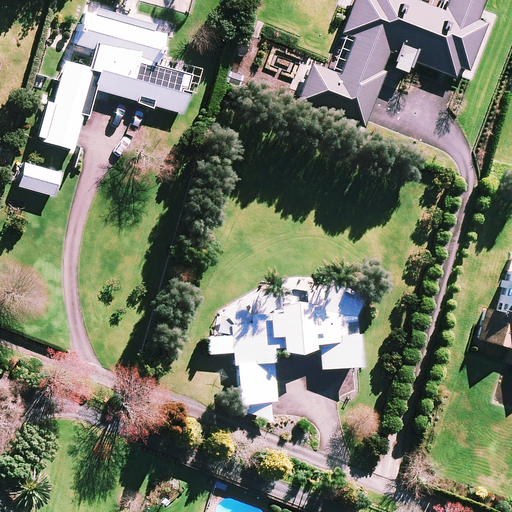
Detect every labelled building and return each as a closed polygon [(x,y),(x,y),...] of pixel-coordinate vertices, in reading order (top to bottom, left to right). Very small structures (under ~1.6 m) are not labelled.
[(352,0),(340,33),(350,37),(336,73),(310,64),(296,100),(362,126),(383,71),(379,69),(386,52),(393,55),(389,65),(404,71),(409,59),(453,76),(457,66),(466,70),(484,24),(474,21),(482,0),(446,0),(445,0),(352,0)] [(150,108),(151,105),(178,113),(185,89),(193,92),(200,67),(192,65),(157,54),(163,35),(170,37),(174,26),(130,13),(129,17),(86,4),(74,43),(94,49),(88,67),(64,59),(52,98),(46,96),(34,133),(42,136),(41,139),(71,148),(82,112),(86,114),(94,88),(135,100),(134,103),(150,108)] [(246,75),(228,68),(222,84),(239,90),(246,75)] [(511,270),(507,269),(493,314),(484,311),(476,336),(511,346),(511,361),(511,363),(511,270)] [(364,302),(341,275),(260,281),(217,313),(218,335),(207,335),(208,352),(231,350),(236,415),(275,412),(270,348),(317,345),(319,366),(357,363),(353,319),(364,302)]
